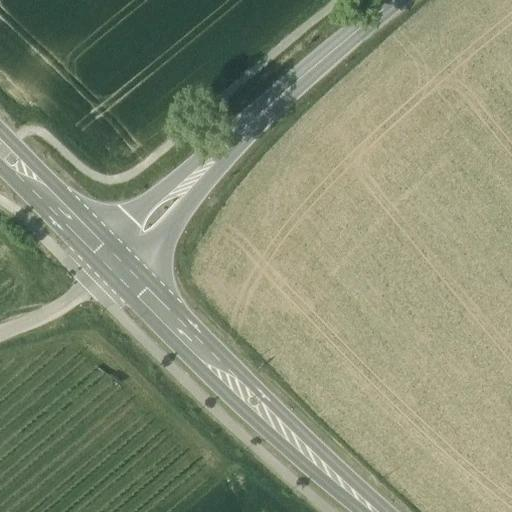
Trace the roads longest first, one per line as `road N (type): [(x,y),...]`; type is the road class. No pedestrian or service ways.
road 1 (secondary): [(106,257),(394,0)]
road 2 (secondary): [(376,511),(106,257)]
road 3 (secondary): [(106,257),(0,149)]
road 4 (track): [(0,335),(80,296),(106,257)]
